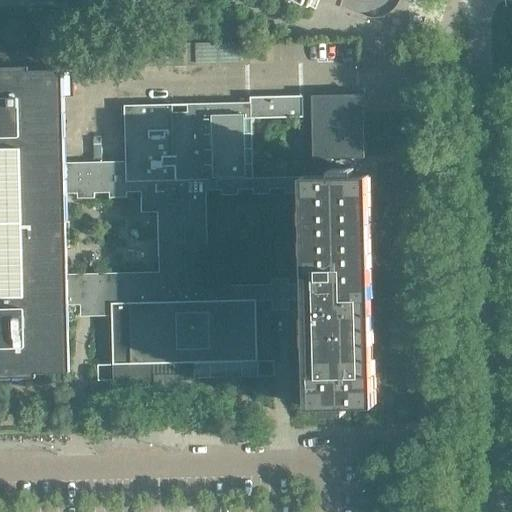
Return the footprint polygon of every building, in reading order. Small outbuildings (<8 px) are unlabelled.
[(292,0),(293,1),(297,0),(316,10),(319,0),(292,0)] [(200,42),(201,60),(238,59),(238,41),(200,42)] [(196,66),(195,44),(137,46),(138,68),(196,66)] [(130,68),(129,46),(71,48),(72,70),(130,68)] [(126,182),(125,162),(61,163),(58,70),(0,71),(0,374),(66,373),(64,316),(64,305),(81,305),(81,310),(97,310),(97,305),(129,304),(131,364),(174,364),(258,361),(258,360),(274,360),(272,310),(289,310),(289,300),(309,299),(311,407),(322,406),(322,409),(346,408),(346,406),(370,405),(365,175),(354,176),(354,173),(332,174),(331,159),(364,158),(363,112),(363,95),(311,96),(312,104),(302,104),(304,177),(253,178),(253,179),(126,182)] [(256,116),(285,115),(285,94),(256,94),(256,116)] [(253,179),(253,178),(251,114),(251,103),(219,103),(219,112),(172,113),(172,105),(124,106),(125,162),(126,182),(253,179)]
